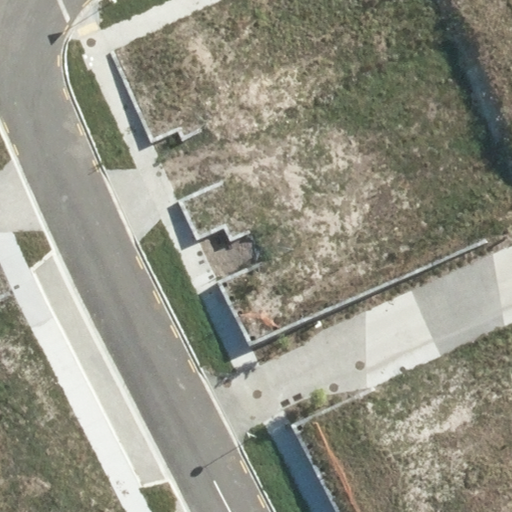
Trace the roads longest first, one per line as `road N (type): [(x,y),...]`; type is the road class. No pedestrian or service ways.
road 1 (residential): [(192,423),(0,21)]
road 2 (residential): [(192,423),(511,277)]
